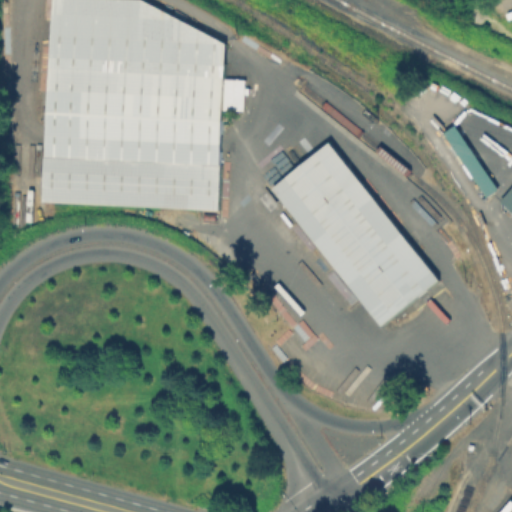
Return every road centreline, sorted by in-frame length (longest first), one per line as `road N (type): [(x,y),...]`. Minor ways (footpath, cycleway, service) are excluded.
road 1 (secondary): [(289,403),(207,281),(156,244),(81,235),(38,250),(0,282)]
road 2 (secondary): [(0,317),(14,294),(48,268),(108,254),(168,272),(218,333)]
road 3 (secondary): [(218,333),(307,482),(337,499)]
road 4 (secondary): [(443,417),(365,427),(289,403)]
road 5 (secondary): [(337,499),(443,417)]
road 6 (primary): [(121,511),(0,479)]
